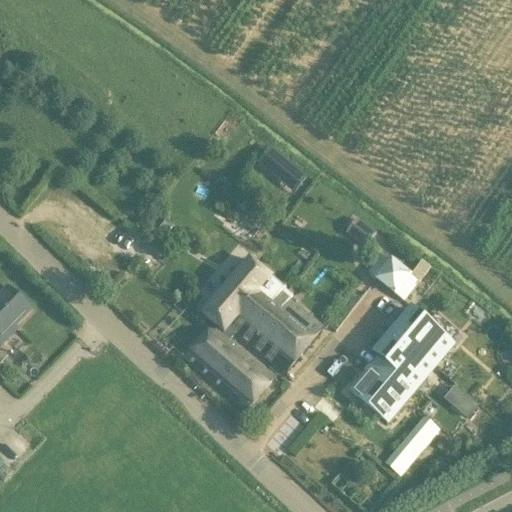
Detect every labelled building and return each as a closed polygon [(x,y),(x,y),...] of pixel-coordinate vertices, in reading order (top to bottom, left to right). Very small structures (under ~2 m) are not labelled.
[(166,222),(154,234),(160,240),(172,228),(166,222)] [(405,303),(425,282),(391,251),(372,272),(405,303)] [(276,379),(224,336),(228,330),(283,376),(322,329),(288,301),(291,298),(248,262),(202,317),(214,327),(184,361),(245,414),(276,379)] [(115,285),(104,275),(96,284),(107,294),(115,285)] [(0,346),(1,347),(17,330),(15,328),(31,312),(7,289),(0,295),(0,346)] [(416,313),(349,392),(388,424),(454,346),(416,313)] [(477,408),(465,399),(456,410),(467,420),(477,408)] [(426,421),(415,433),(428,443),(438,431),(426,421)] [(399,477),(410,465),(397,455),(387,467),(399,477)]
